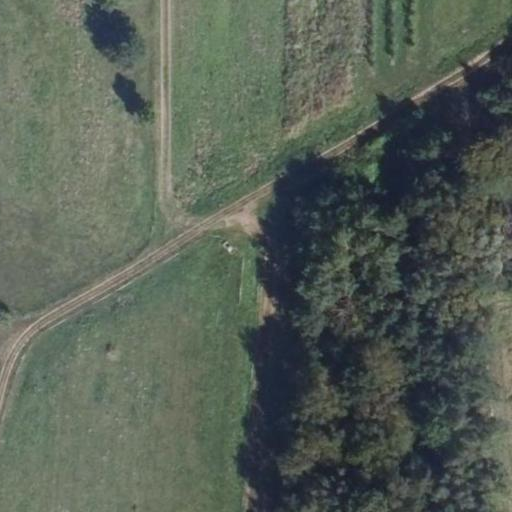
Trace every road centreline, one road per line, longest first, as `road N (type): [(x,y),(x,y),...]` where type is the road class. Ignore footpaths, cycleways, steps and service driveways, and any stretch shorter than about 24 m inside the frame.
road 1 (track): [(0,411),(20,354),(44,323),(431,95),(511,38)]
road 2 (track): [(431,95),(463,87),(478,105),(475,239),(500,511)]
